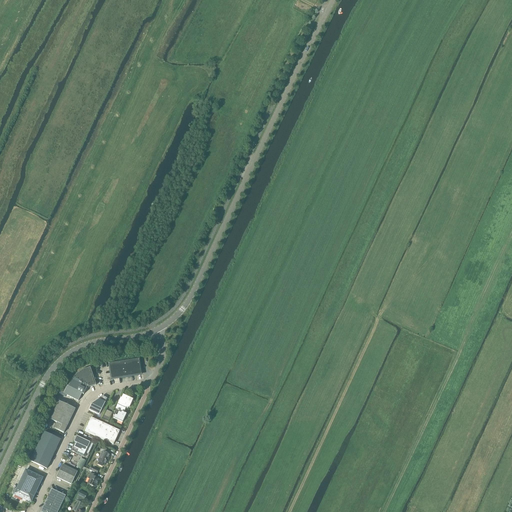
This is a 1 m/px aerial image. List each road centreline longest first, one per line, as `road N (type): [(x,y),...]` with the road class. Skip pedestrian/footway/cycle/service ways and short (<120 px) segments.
road 1 (secondary): [(155,329),(186,299),(332,0)]
road 2 (secondary): [(0,472),(60,361),(95,342),(155,329)]
road 3 (unclassified): [(32,511),(94,391),(147,380)]
road 4 (unclassified): [(89,511),(147,380)]
